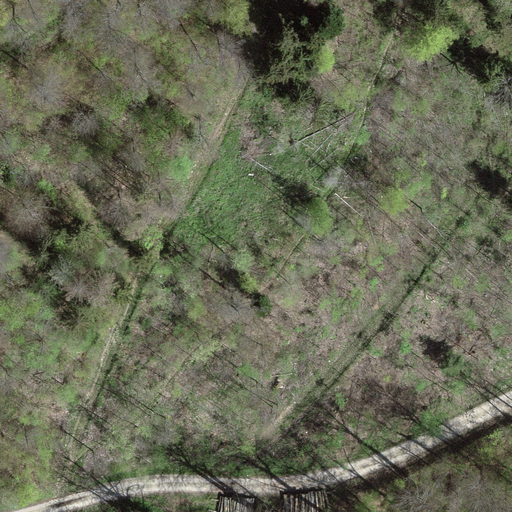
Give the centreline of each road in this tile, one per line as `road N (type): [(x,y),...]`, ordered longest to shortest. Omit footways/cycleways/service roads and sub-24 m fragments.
road 1 (track): [(511,398),(340,475),(158,489),(65,511)]
road 2 (track): [(511,152),(335,374),(286,427),(216,482)]
